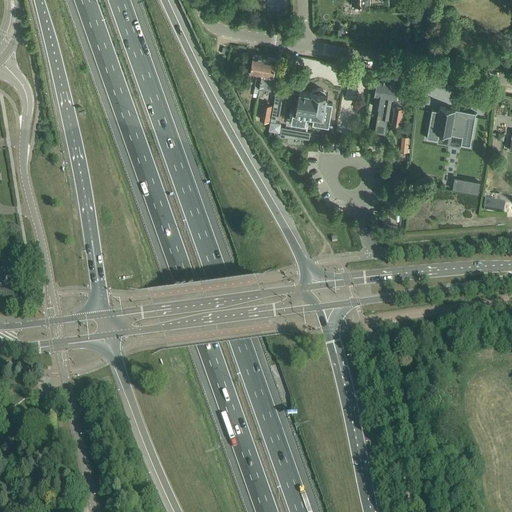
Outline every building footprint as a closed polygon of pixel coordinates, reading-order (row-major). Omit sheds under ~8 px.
[(253,55),(250,72),(257,73),(255,85),(259,86),(265,57),(258,55),(253,55)] [(276,59),(265,57),(259,86),(258,95),(263,95),(264,89),(270,90),(276,59)] [(377,76),(372,105),(378,106),(377,114),(382,115),(382,113),(383,110),(385,96),(388,78),(377,76)] [(382,118),(380,126),(386,127),(387,119),(389,111),(391,97),(396,98),(396,96),(397,90),(399,80),(388,78),(385,96),(383,110),(382,113),(382,115),(382,118)] [(292,111),(291,120),(294,120),(306,122),(307,118),(314,119),(314,124),(329,126),(333,103),(331,103),(326,102),(328,93),(310,90),(310,92),(299,90),(297,100),(295,111),(292,111)] [(276,91),(271,117),(277,118),(279,119),(283,92),(276,91)] [(269,121),(272,104),(263,103),(260,120),(269,121)] [(428,130),(427,138),(437,140),(439,132),(458,135),(462,136),(461,144),(470,145),(471,140),(476,112),(474,112),(473,117),(471,116),(467,115),(467,114),(467,112),(457,111),(445,109),(446,107),(440,106),(439,110),(432,109),(428,130)] [(394,107),(392,122),(400,124),(402,108),(394,107)] [(270,121),(269,130),(279,132),(281,132),(282,126),(280,126),(281,123),(276,122),(270,121)] [(281,132),(280,136),(309,138),(310,131),(282,126),(281,132)] [(402,136),(401,152),(408,152),(410,140),(410,137),(402,136)] [(463,179),(461,190),(478,194),(480,182),(463,179)] [(385,199),(385,209),(393,210),(393,199),(385,199)] [(485,200),(483,209),(503,213),(505,203),(485,200)]
